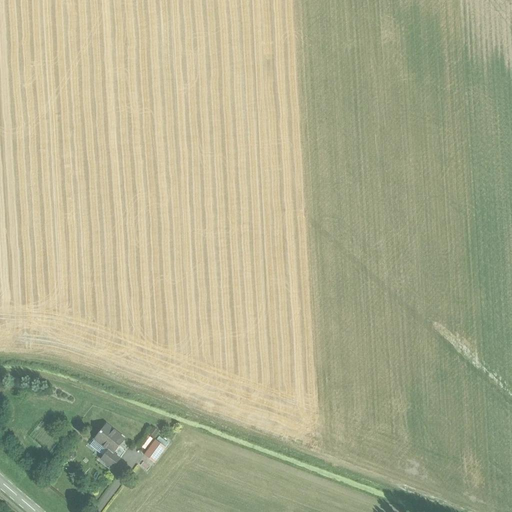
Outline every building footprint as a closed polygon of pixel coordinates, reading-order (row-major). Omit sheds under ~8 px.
[(42,423),(33,434),(47,445),(55,434),(42,423)] [(94,440),(90,446),(98,452),(103,447),(109,451),(101,461),(112,469),(120,460),(113,454),(125,440),(106,425),(94,440)] [(159,432),(154,428),(149,434),(154,438),(159,432)] [(147,436),(139,446),(145,451),(152,440),(147,436)] [(155,464),(169,444),(159,437),(156,441),(155,441),(144,456),(155,464)]
